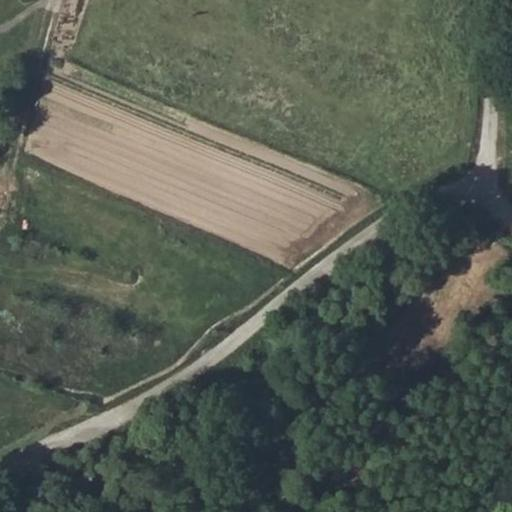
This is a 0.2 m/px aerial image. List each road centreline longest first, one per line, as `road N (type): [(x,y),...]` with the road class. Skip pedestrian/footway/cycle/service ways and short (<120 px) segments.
road 1 (track): [(483,175),(440,184),(382,222),(158,394),(0,468)]
road 2 (track): [(483,175),(494,62),(490,0)]
